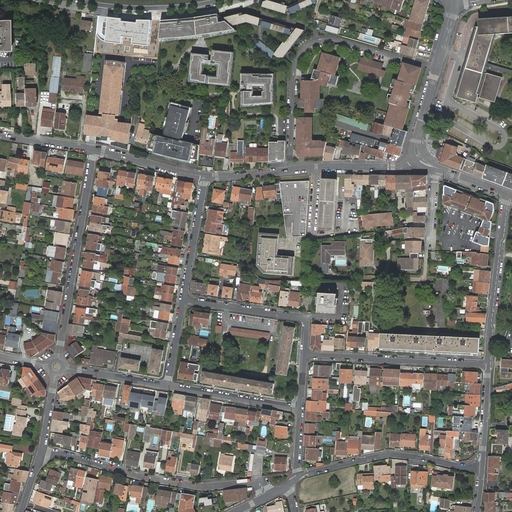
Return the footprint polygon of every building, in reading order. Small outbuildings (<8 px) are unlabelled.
[(302,0),(288,7),(268,1),(264,2),(262,8),(286,15),(287,13),(290,15),(316,3),(317,0),(302,0)] [(404,0),(374,0),(373,3),(401,12),(404,0)] [(423,24),(430,0),(415,0),(410,20),(423,24)] [(243,13),(228,17),(237,25),(249,22),(294,34),(287,43),(285,42),(277,54),(281,57),(286,57),(306,31),(250,14),(244,15),(243,13)] [(179,20),(163,21),(162,26),(161,39),(201,33),(234,28),(225,20),(219,21),(218,14),(195,19),(179,20)] [(342,18),(331,15),(328,23),(340,26),(342,18)] [(0,45),(1,46),(1,47),(9,47),(8,16),(0,16),(0,45)] [(511,16),(479,19),(480,34),(476,34),(475,38),(469,58),(458,94),(458,95),(457,97),(476,103),(477,100),(478,97),(495,102),(503,77),(487,73),(487,74),(483,73),(485,67),(486,62),(494,34),(511,33),(511,16)] [(122,19),(109,17),(106,38),(106,42),(122,43),(123,36),(134,38),(133,44),(149,45),(152,21),(138,20),(138,23),(122,21),(122,19)] [(421,32),(423,24),(410,20),(407,19),(405,24),(404,27),(407,28),(421,32)] [(94,21),(83,20),(82,29),(92,32),(94,21)] [(419,40),(421,32),(407,28),(405,36),(419,40)] [(416,48),(419,40),(405,36),(403,45),(416,48)] [(275,53),(259,40),(255,45),(271,57),(275,53)] [(414,57),(416,48),(403,45),(400,44),(399,46),(397,52),(414,57)] [(211,54),(195,52),(192,81),(233,86),(236,51),(216,49),(214,64),(221,65),(220,75),(206,73),(207,62),(211,62),(211,54)] [(93,54),(85,53),(83,72),(91,73),(93,54)] [(322,82),(328,83),(336,85),(339,76),(336,75),(341,58),(324,53),(318,70),(315,69),(311,81),(302,81),(301,99),(297,99),(297,108),(305,108),(305,112),(314,112),(314,108),(322,108),(322,99),(318,99),(318,84),(319,84),(320,83),(322,82)] [(55,56),(53,73),(50,92),(59,93),(61,74),(62,57),(55,56)] [(381,70),(382,68),(377,67),(378,64),(383,65),(383,63),(362,57),(361,62),(359,69),(380,75),(381,70)] [(124,143),(129,144),(130,138),(131,124),(118,123),(116,121),(114,121),(109,120),(110,115),(114,116),(114,115),(118,116),(124,62),(105,60),(99,113),(103,114),(103,115),(108,115),(107,120),(102,120),(100,119),(98,121),(96,136),(99,136),(101,137),(101,136),(105,137),(112,138),(112,140),(116,141),(118,141),(121,142),(125,142),(124,143)] [(511,69),(486,62),(485,67),(511,74),(511,69)] [(25,74),(35,74),(34,63),(24,63),(25,74)] [(402,124),(404,125),(411,104),(409,103),(408,102),(411,91),(414,89),(415,89),(421,68),(404,63),(399,80),(394,79),(393,83),(394,83),(396,86),(393,96),(390,98),(388,97),(387,102),(392,103),(389,113),(385,125),(393,127),(395,128),(401,129),(402,124)] [(277,73),(245,73),(244,88),(255,88),(255,85),(268,85),(268,96),(256,97),(255,91),(246,91),(246,106),(277,104),(277,73)] [(71,79),(66,78),(64,90),(83,92),(85,77),(78,76),(77,80),(71,80),(71,79)] [(0,106),(11,106),(10,94),(9,93),(9,84),(0,84),(0,79),(0,106)] [(24,93),(24,105),(34,105),(34,89),(24,88),(24,93)] [(57,93),(59,93),(50,92),(49,103),(56,103),(57,93)] [(16,106),(24,105),(24,93),(16,93),(16,106)] [(149,144),(148,148),(156,150),(155,153),(186,160),(188,160),(188,162),(193,163),(194,159),(199,160),(200,154),(201,145),(189,142),(183,141),(191,106),(172,102),(164,136),(151,133),(149,144)] [(43,112),(41,126),(53,127),(55,113),(43,112)] [(56,112),(54,128),(64,130),(65,125),(63,124),(64,119),(66,119),(66,113),(56,112)] [(335,121),(366,130),(368,123),(337,114),(335,121)] [(98,117),(91,116),(89,135),(91,135),(96,136),(98,121),(98,117)] [(326,146),(327,143),(322,142),(321,141),(312,141),(311,140),(311,131),(309,129),(310,126),(311,125),(311,118),(298,118),(298,120),(296,121),(296,132),(298,134),(298,137),(296,139),(296,151),(297,153),(299,153),(299,151),(303,151),(303,155),(311,155),(312,154),(315,154),(317,155),(324,155),(326,146)] [(377,135),(390,138),(390,136),(393,127),(385,125),(380,123),(377,122),(374,133),(377,134),(377,135)] [(149,144),(151,133),(152,132),(144,130),(145,126),(140,124),(139,129),(136,141),(149,144)] [(403,145),(407,131),(403,130),(401,129),(395,128),(393,136),(391,142),(391,144),(403,148),(403,145)] [(400,156),(403,148),(391,144),(356,135),(351,134),(349,142),(365,146),(377,149),(387,152),(400,156)] [(270,142),(269,161),(285,160),(286,140),(284,140),(278,140),(278,142),(276,142),(270,142)] [(201,145),(200,154),(213,155),(215,143),(201,141),(201,143),(201,145)] [(217,142),(215,156),(226,157),(228,143),(222,143),(217,142)] [(346,142),(344,150),(355,152),(359,153),(360,145),(356,144),(346,142)] [(441,162),(460,169),(464,158),(458,156),(456,152),(458,147),(447,143),(445,148),(441,162)] [(247,161),(257,161),(257,150),(257,148),(257,144),(251,144),(250,147),(247,147),(247,161)] [(324,155),(323,158),(332,159),(335,148),(326,146),(324,155)] [(376,155),(377,149),(365,146),(364,152),(376,155)] [(257,150),(257,161),(268,161),(268,148),(257,148),(257,150)] [(385,159),(387,152),(377,149),(376,155),(375,156),(385,159)] [(36,151),(33,166),(44,168),(47,153),(36,151)] [(232,152),(232,161),(244,161),(244,153),(232,152)] [(21,159),(10,157),(9,167),(17,169),(16,172),(19,172),(21,159)] [(65,160),(48,157),(47,167),(63,170),(65,160)] [(30,161),(21,159),(19,172),(19,174),(21,175),(21,173),(25,173),(28,174),(30,161)] [(483,178),(486,166),(476,163),(474,162),(467,159),(462,170),(473,175),(483,178)] [(83,173),(85,163),(69,161),(67,171),(83,173)] [(485,179),(497,183),(498,178),(500,179),(503,170),(490,165),(485,179)] [(125,184),(127,185),(129,172),(122,171),(120,181),(125,181),(125,184)] [(101,172),(99,179),(114,181),(115,179),(111,178),(112,174),(101,172)] [(129,172),(127,185),(129,185),(130,182),(135,183),(136,173),(129,172)] [(140,195),(144,196),(145,188),(147,175),(140,174),(139,184),(143,185),(142,190),(141,190),(140,195)] [(155,177),(147,175),(145,188),(148,188),(148,185),(153,186),(155,177)] [(352,175),(346,175),(345,186),(345,189),(345,196),(352,197),(352,191),(363,191),(363,184),(363,175),(352,175)] [(379,175),(370,175),(370,185),(379,185),(379,175)] [(387,175),(379,175),(379,185),(387,185),(387,175)] [(397,175),(387,175),(387,185),(387,189),(395,189),(395,193),(397,193),(397,189),(397,175)] [(413,186),(412,175),(397,175),(397,189),(406,189),(411,190),(413,189),(414,190),(414,189),(413,186)] [(427,185),(428,175),(412,175),(413,186),(414,189),(414,190),(419,188),(421,185),(420,197),(427,197),(427,189),(427,185)] [(161,191),(164,191),(166,179),(159,177),(157,187),(162,188),(161,191)] [(337,179),(322,178),(319,228),(334,229),(337,179)] [(114,181),(99,179),(98,186),(101,187),(99,195),(108,197),(110,184),(114,184),(114,181)] [(166,179),(164,191),(166,192),(167,189),(171,190),(173,180),(166,179)] [(192,193),(194,183),(186,182),(178,181),(177,191),(182,191),(181,196),(183,197),(186,197),(190,198),(191,193),(192,193)] [(67,184),(65,194),(74,196),(76,184),(65,182),(65,183),(67,184)] [(306,238),(309,183),(282,182),(282,196),(286,224),(287,236),(306,238)] [(275,185),(264,186),(265,198),(276,196),(277,199),(282,198),(282,196),(280,183),(275,184),(275,185)] [(484,245),(489,246),(491,233),(494,204),(480,198),(480,200),(464,194),(465,193),(444,185),(443,203),(458,208),(458,207),(474,213),(474,214),(484,218),(480,229),(479,231),(477,231),(473,241),(483,245),(484,245)] [(239,201),(241,188),(234,187),(231,199),(239,201)] [(255,208),(255,210),(259,210),(260,199),(264,198),(262,187),(257,188),(256,199),(255,208)] [(239,201),(238,202),(250,204),(253,190),(241,188),(239,201)] [(215,195),(214,201),(224,203),(226,191),(215,189),(214,194),(215,195)] [(5,202),(7,202),(9,192),(0,190),(0,205),(4,207),(5,202)] [(73,202),(73,199),(60,196),(53,195),(52,206),(64,208),(69,209),(70,202),(73,202)] [(96,197),(95,204),(107,206),(108,203),(105,203),(106,198),(96,197)] [(420,222),(427,221),(427,216),(419,216),(418,211),(417,207),(428,206),(428,197),(427,197),(420,197),(414,198),(414,203),(414,207),(414,212),(415,211),(416,222),(420,222)] [(25,201),(24,207),(23,214),(26,214),(29,215),(31,202),(25,201)] [(107,206),(95,204),(93,211),(104,213),(106,213),(107,206)] [(72,220),(74,210),(72,210),(69,209),(64,208),(64,211),(59,210),(58,217),(72,220)] [(210,210),(208,221),(218,223),(221,224),(221,221),(223,213),(227,213),(228,209),(227,209),(223,209),(220,209),(220,212),(210,210)] [(1,220),(10,222),(15,222),(16,219),(18,219),(19,215),(19,213),(15,212),(8,211),(1,210),(1,213),(2,213),(1,220)] [(175,215),(175,218),(187,220),(188,213),(179,211),(178,216),(175,215)] [(394,213),(363,215),(364,227),(395,224),(394,213)] [(93,215),(92,222),(106,225),(107,217),(93,215)] [(187,220),(175,218),(174,221),(177,221),(176,226),(186,227),(187,220)] [(60,221),(58,231),(69,233),(71,223),(60,221)] [(218,223),(208,221),(206,231),(218,233),(218,230),(216,230),(218,223)] [(106,225),(92,222),(90,229),(104,232),(105,228),(110,229),(111,226),(106,225)] [(23,226),(22,226),(21,226),(20,229),(23,229),(22,233),(20,233),(20,235),(18,235),(17,239),(21,240),(25,240),(26,232),(27,227),(23,226)] [(409,233),(408,237),(425,237),(425,229),(409,229),(409,227),(406,227),(397,229),(392,230),(392,234),(395,234),(395,233),(398,233),(402,232),(404,230),(404,233),(409,233)] [(184,239),(185,231),(175,229),(175,234),(169,233),(168,232),(164,231),(163,235),(171,236),(184,239)] [(67,245),(69,234),(57,232),(55,243),(67,245)] [(90,233),(89,241),(101,243),(101,240),(99,240),(100,235),(90,233)] [(261,233),(258,265),(265,273),(293,276),(295,258),(277,256),(279,235),(261,233)] [(207,234),(204,246),(217,248),(219,237),(207,234)] [(184,239),(171,236),(171,239),(173,240),(173,244),(182,246),(184,239)] [(365,241),(361,241),(361,262),(361,266),(365,266),(365,262),(372,262),(373,238),(365,238),(365,241)] [(101,243),(89,241),(87,248),(97,250),(98,245),(101,245),(101,243)] [(421,241),(406,241),(405,253),(410,253),(418,253),(418,245),(421,245),(421,241)] [(322,246),(322,263),(329,264),(330,253),(346,253),(346,242),(333,242),(332,246),(322,246)] [(217,248),(204,246),(203,252),(221,255),(222,250),(217,249),(217,248)] [(55,247),(53,257),(65,259),(67,249),(55,247)] [(169,252),(168,255),(180,257),(182,250),(172,248),(171,253),(169,252)] [(104,249),(104,255),(100,255),(99,262),(106,263),(108,254),(113,255),(114,250),(104,249)] [(87,252),(85,260),(98,262),(98,259),(96,258),(97,254),(87,252)] [(418,259),(419,253),(410,253),(410,259),(399,258),(398,268),(411,268),(411,266),(414,266),(414,259),(418,259)] [(486,269),(488,255),(474,253),(473,256),(473,265),(481,266),(481,268),(486,269)] [(180,257),(168,255),(168,258),(170,258),(169,263),(179,265),(180,257)] [(55,272),(62,273),(64,262),(53,260),(51,271),(55,272)] [(98,262),(85,260),(84,267),(94,269),(95,264),(97,264),(98,262)] [(237,266),(222,264),(220,276),(228,277),(228,274),(236,275),(237,266)] [(165,270),(165,273),(177,275),(178,268),(169,267),(168,271),(165,270)] [(475,269),(474,281),(477,281),(479,282),(490,283),(491,271),(475,269)] [(55,272),(51,271),(48,270),(46,281),(53,282),(55,272)] [(83,271),(82,278),(95,280),(95,278),(93,277),(93,273),(83,271)] [(60,284),(62,273),(55,272),(53,282),(55,283),(60,284)] [(177,275),(165,273),(164,276),(167,277),(166,281),(176,283),(177,275)] [(95,280),(82,278),(81,286),(91,287),(92,282),(94,283),(95,280)] [(280,291),(281,284),(282,281),(267,280),(266,284),(266,287),(270,287),(270,290),(280,291)] [(193,281),(191,291),(205,294),(206,284),(199,283),(200,282),(193,281)] [(488,298),(490,283),(479,282),(477,281),(474,281),(473,292),(477,293),(478,293),(478,296),(488,298)] [(11,289),(16,290),(17,283),(10,282),(9,289),(11,289)] [(219,286),(209,284),(208,294),(218,296),(219,286)] [(56,291),(49,290),(48,296),(49,297),(48,302),(61,304),(64,286),(57,285),(56,291)] [(161,292),(174,294),(175,287),(165,285),(164,289),(157,288),(157,291),(161,292)] [(128,286),(126,295),(127,295),(134,297),(136,287),(128,286)] [(241,288),(242,286),(240,286),(238,300),(243,300),(243,299),(248,299),(250,289),(241,288)] [(260,287),(252,286),(251,292),(252,292),(251,301),(261,302),(262,292),(259,292),(260,287)] [(234,288),(224,287),(223,297),(233,298),(234,288)] [(80,289),(79,296),(91,299),(92,296),(89,295),(90,291),(80,289)] [(280,304),(288,305),(290,293),(290,289),(288,289),(287,293),(282,292),(280,304)] [(172,301),(174,294),(161,292),(161,295),(163,295),(162,300),(172,301)] [(319,297),(319,304),(318,311),(336,313),(336,305),(336,298),(337,294),(319,292),(319,297)] [(290,293),(288,305),(298,307),(300,295),(297,295),(295,294),(290,293)] [(478,296),(468,295),(467,300),(467,306),(467,307),(466,309),(467,309),(475,309),(480,310),(480,307),(477,307),(478,296)] [(91,299),(79,296),(78,304),(87,306),(88,301),(91,301),(91,299)] [(154,306),(154,310),(158,310),(170,313),(171,305),(162,303),(161,307),(154,306)] [(77,308),(76,315),(88,317),(89,314),(86,314),(87,309),(77,308)] [(467,321),(485,322),(486,314),(481,314),(481,310),(480,310),(475,309),(467,309),(467,311),(468,311),(468,313),(467,321)] [(58,323),(59,312),(46,310),(45,318),(37,317),(34,317),(34,319),(37,319),(45,321),(58,323)] [(169,320),(170,313),(158,310),(158,313),(160,314),(159,318),(169,320)] [(201,326),(203,313),(196,312),(196,315),(192,315),(190,325),(201,326)] [(203,313),(201,326),(204,327),(204,324),(209,325),(211,314),(203,313)] [(88,317),(76,315),(74,323),(84,324),(85,319),(88,320),(88,319),(97,321),(97,319),(88,317)] [(56,335),(58,323),(45,321),(43,331),(44,331),(44,333),(56,335)] [(348,346),(357,346),(358,337),(359,321),(354,321),(354,328),(353,332),(349,332),(349,337),(348,346)] [(358,337),(357,346),(365,347),(366,337),(361,337),(362,332),(363,332),(363,322),(359,321),(358,337)] [(155,329),(167,331),(168,324),(158,322),(157,326),(155,326),(155,329)] [(121,323),(120,332),(127,333),(129,324),(121,323)] [(77,336),(79,325),(70,324),(68,334),(77,336)] [(312,324),(312,335),(321,336),(321,333),(321,330),(320,330),(321,326),(322,326),(322,327),(325,327),(327,327),(327,325),(312,324)] [(17,328),(10,326),(7,346),(19,349),(22,335),(16,334),(17,328)] [(285,326),(277,373),(287,375),(295,328),(285,326)] [(165,338),(167,331),(155,329),(149,328),(149,331),(156,332),(156,337),(165,338)] [(270,334),(232,328),(231,335),(269,341),(270,334)] [(375,346),(380,346),(381,334),(381,333),(381,332),(379,332),(379,331),(377,331),(377,332),(374,331),(374,330),(370,330),(370,332),(369,333),(368,347),(373,347),(373,348),(375,348),(375,347),(375,346)] [(54,341),(56,335),(44,333),(43,333),(43,335),(35,341),(33,338),(31,339),(33,341),(24,344),(26,351),(27,355),(33,356),(54,341)] [(120,333),(118,343),(122,343),(124,337),(141,340),(141,336),(120,333)] [(477,353),(478,351),(478,347),(479,338),(464,337),(464,339),(395,336),(395,334),(381,333),(381,334),(380,346),(380,348),(380,351),(427,353),(427,352),(384,350),(384,348),(431,350),(431,352),(435,352),(435,351),(477,353)] [(336,338),(335,348),(344,348),(345,339),(345,334),(336,334),(336,338)] [(313,349),(321,350),(321,343),(321,336),(312,335),(311,346),(313,349)] [(321,350),(334,350),(335,337),(332,336),(332,339),(333,339),(333,340),(324,340),(324,343),(323,343),(321,343),(321,350)] [(208,339),(199,338),(198,346),(203,347),(206,348),(208,339)] [(69,347),(76,357),(83,351),(76,342),(69,347)] [(94,342),(90,363),(103,365),(104,363),(114,365),(115,357),(104,355),(105,347),(101,347),(101,343),(94,342)] [(154,348),(150,368),(149,372),(159,374),(164,350),(154,348)] [(82,365),(90,366),(90,363),(91,358),(91,357),(85,356),(85,359),(83,359),(82,365)] [(141,361),(138,360),(122,357),(120,367),(139,370),(141,362),(141,361)] [(511,358),(502,358),(501,377),(511,378),(511,371),(508,371),(508,367),(511,366),(511,358)] [(182,361),(179,378),(186,379),(189,365),(189,363),(190,362),(182,361)] [(194,380),(194,379),(196,371),(199,372),(200,365),(189,363),(189,365),(186,379),(194,380)] [(315,365),(314,376),(327,377),(331,377),(331,375),(331,366),(328,365),(315,365)] [(31,369),(25,368),(23,378),(29,386),(38,379),(31,369)] [(382,369),(371,368),(370,383),(370,385),(372,385),(372,382),(381,382),(382,369)] [(353,370),(341,369),(341,382),(352,383),(353,370)] [(384,369),(383,383),(386,383),(397,384),(399,384),(400,384),(401,370),(398,369),(387,369),(384,369)] [(0,370),(0,384),(1,385),(1,382),(4,383),(4,386),(7,386),(10,370),(5,370),(5,371),(0,370)] [(354,397),(354,401),(360,401),(361,390),(358,390),(358,388),(358,385),(358,384),(367,384),(368,371),(356,370),(355,385),(354,397)] [(202,382),(272,394),(274,383),(204,371),(202,382)] [(469,383),(478,383),(478,373),(468,372),(465,372),(464,382),(468,383),(469,383)] [(412,386),(413,373),(401,373),(400,386),(412,387),(412,386)] [(412,387),(412,392),(415,392),(415,388),(420,388),(420,387),(420,384),(423,384),(424,374),(413,373),(412,386),(412,387)] [(426,389),(437,390),(437,388),(437,384),(436,384),(437,375),(426,374),(426,388),(426,389)] [(452,382),(452,374),(448,374),(448,375),(438,375),(437,384),(437,388),(437,390),(437,391),(440,391),(440,385),(443,385),(450,385),(450,382),(452,382)] [(69,385),(77,396),(85,389),(92,390),(93,387),(91,387),(93,379),(80,377),(69,385)] [(29,386),(23,378),(21,380),(26,388),(29,386)] [(34,394),(45,396),(46,390),(38,379),(29,386),(34,394)] [(96,384),(97,380),(93,379),(91,387),(93,387),(94,387),(93,395),(94,396),(95,394),(102,395),(101,397),(103,397),(105,385),(96,384)] [(314,379),(313,388),(327,389),(327,380),(314,379)] [(497,386),(497,391),(509,390),(509,389),(511,388),(511,382),(509,384),(498,387),(497,386)] [(480,395),(481,383),(478,383),(469,383),(469,384),(468,384),(467,392),(468,392),(468,394),(480,395)] [(58,392),(57,398),(70,401),(77,396),(69,385),(58,392)] [(106,385),(102,411),(100,418),(103,419),(104,412),(106,399),(106,396),(113,397),(113,400),(115,400),(117,387),(106,385)] [(132,386),(126,385),(123,402),(127,402),(127,405),(129,405),(131,392),(132,386)] [(34,394),(29,386),(26,388),(32,396),(34,394)] [(312,400),(320,400),(322,400),(322,390),(313,390),(312,400)] [(143,394),(131,392),(129,405),(129,407),(141,409),(141,406),(149,407),(148,412),(153,412),(153,410),(162,411),(161,415),(165,415),(168,399),(160,398),(159,401),(155,400),(156,396),(152,396),(152,393),(144,392),(143,394)] [(186,395),(175,394),(173,406),(175,406),(175,404),(183,406),(182,408),(184,408),(184,407),(186,395)] [(480,406),(480,395),(468,394),(466,394),(466,396),(466,405),(476,406),(480,406)] [(197,397),(186,395),(184,407),(186,408),(187,405),(193,406),(193,409),(195,409),(197,397)] [(211,399),(203,398),(200,420),(207,421),(211,399)] [(307,400),(306,411),(316,411),(321,411),(326,412),(326,401),(322,400),(320,400),(320,401),(317,401),(307,400)] [(395,412),(398,412),(398,405),(393,405),(393,408),(385,407),(386,403),(382,403),(382,411),(385,411),(391,412),(395,412)] [(212,404),(210,416),(220,418),(222,406),(212,404)] [(476,406),(466,405),(458,405),(458,409),(465,410),(465,416),(473,417),(475,417),(476,406)] [(85,406),(82,406),(81,415),(88,416),(89,411),(90,407),(85,406)] [(238,408),(223,406),(222,412),(226,413),(225,419),(235,421),(238,408)] [(248,410),(238,408),(235,421),(246,422),(248,410)] [(137,420),(138,410),(129,409),(128,419),(137,420)] [(271,421),(272,410),(263,409),(261,420),(263,420),(263,417),(269,418),(269,421),(271,421)] [(27,411),(18,410),(16,416),(18,416),(16,429),(14,430),(13,434),(22,436),(25,422),(27,423),(28,418),(26,417),(27,411)] [(114,421),(117,421),(125,423),(126,423),(127,419),(118,417),(118,415),(119,411),(115,410),(114,421)] [(261,412),(250,410),(247,424),(258,425),(261,412)] [(282,415),(283,412),(272,410),(271,421),(270,425),(275,425),(276,419),(279,419),(280,415),(282,415)] [(71,413),(64,412),(58,411),(55,411),(54,419),(63,421),(63,418),(70,419),(71,413)] [(306,411),(306,420),(321,421),(321,417),(319,416),(319,413),(323,414),(323,417),(329,417),(329,412),(326,412),(321,411),(316,411),(306,411)] [(385,424),(391,424),(391,422),(391,420),(391,418),(391,412),(385,411),(382,411),(377,411),(377,415),(377,420),(379,420),(380,416),(386,416),(385,424)] [(465,416),(454,416),(453,431),(466,432),(473,432),(473,417),(465,416)] [(54,419),(52,430),(61,432),(63,432),(63,427),(69,428),(70,422),(63,421),(54,419)] [(85,431),(90,432),(91,425),(87,425),(81,424),(80,428),(85,429),(85,431)] [(129,432),(128,439),(134,440),(137,425),(131,424),(129,432)] [(306,424),(305,435),(317,435),(317,434),(314,434),(315,431),(315,424),(306,424)] [(511,425),(509,425),(509,430),(496,429),(496,434),(498,434),(497,440),(495,440),(495,444),(508,445),(509,433),(511,434),(511,437),(511,436),(511,425)] [(288,434),(288,427),(280,426),(277,426),(276,437),(285,438),(286,434),(288,434)] [(152,428),(146,427),(144,440),(149,441),(152,428)] [(420,434),(419,449),(430,450),(431,441),(428,440),(428,435),(429,429),(420,429),(420,434)] [(166,440),(171,440),(172,435),(172,432),(163,430),(162,435),(161,444),(162,444),(163,441),(166,441),(166,440)] [(447,435),(447,431),(434,430),(434,437),(437,437),(438,436),(438,434),(441,435),(440,446),(446,447),(446,437),(447,435)] [(477,445),(478,432),(473,432),(466,432),(465,434),(464,434),(464,437),(464,440),(472,440),(472,444),(477,445)] [(182,437),(182,438),(183,438),(183,441),(189,442),(190,437),(191,437),(193,437),(193,435),(183,433),(182,437)] [(217,439),(231,441),(232,442),(233,438),(233,437),(230,437),(230,438),(228,438),(228,437),(224,436),(224,434),(218,433),(218,436),(217,439)] [(77,438),(57,434),(56,442),(65,444),(65,445),(70,447),(71,446),(76,447),(77,438)] [(401,435),(392,434),(391,446),(400,446),(401,435)] [(401,434),(401,445),(415,446),(415,435),(401,434)] [(317,436),(305,435),(304,446),(314,446),(316,446),(316,441),(317,436)] [(370,449),(374,450),(374,448),(375,436),(364,435),(362,449),(366,449),(370,449)] [(80,448),(87,449),(89,437),(82,436),(80,448)] [(90,436),(89,446),(99,448),(101,437),(90,436)] [(359,440),(350,440),(350,437),(349,436),(349,440),(348,453),(358,454),(359,440)] [(124,441),(114,439),(113,445),(111,453),(121,455),(124,441)] [(217,439),(215,439),(214,445),(230,448),(231,445),(231,441),(217,439)] [(336,455),(348,456),(348,453),(349,440),(346,440),(346,442),(341,441),(340,442),(337,442),(336,455)] [(111,453),(113,445),(102,443),(100,455),(111,457),(111,456),(111,453)] [(261,447),(259,446),(256,446),(249,445),(244,444),(238,443),(238,448),(258,452),(266,453),(266,448),(265,447),(261,447)] [(319,449),(307,448),(306,460),(318,460),(319,456),(316,456),(316,452),(319,452),(319,449)] [(144,467),(155,469),(157,456),(159,456),(159,452),(147,450),(144,467)] [(126,465),(139,467),(141,456),(142,452),(140,452),(140,453),(128,451),(126,465)] [(8,452),(6,463),(19,465),(20,459),(22,459),(23,454),(8,452)] [(221,457),(219,469),(231,471),(233,458),(230,458),(230,456),(225,455),(224,457),(221,457)] [(168,460),(166,471),(174,472),(176,465),(177,457),(172,456),(171,460),(168,460)] [(499,468),(500,456),(489,456),(488,472),(495,473),(498,473),(499,474),(499,468)] [(276,457),(275,465),(274,466),(273,468),(275,470),(286,470),(287,458),(276,457)] [(191,472),(191,473),(199,475),(201,465),(192,464),(192,465),(191,472)] [(391,484),(390,466),(387,466),(387,465),(374,466),(375,476),(379,476),(379,478),(379,480),(381,481),(388,480),(388,482),(389,484),(391,484)] [(396,466),(396,476),(397,476),(397,478),(395,478),(395,483),(406,484),(406,467),(396,466)] [(79,470),(72,468),(69,480),(70,480),(70,481),(74,482),(74,481),(76,482),(79,470)] [(26,482),(29,471),(17,469),(15,473),(14,477),(12,477),(12,478),(9,477),(9,479),(12,480),(22,482),(26,482)] [(50,475),(48,481),(58,484),(60,479),(62,473),(52,469),(50,475)] [(86,471),(79,470),(76,482),(77,482),(75,487),(83,489),(86,471)] [(427,482),(428,472),(412,472),(411,484),(411,487),(422,488),(422,484),(427,485),(427,482)] [(495,473),(488,472),(487,480),(497,481),(498,473),(495,473)] [(373,473),(357,474),(357,481),(357,484),(365,484),(365,490),(375,489),(374,482),(373,473)] [(438,475),(437,487),(452,488),(453,477),(438,475)] [(112,478),(102,476),(97,500),(103,502),(106,489),(110,490),(112,478)] [(87,477),(85,489),(89,490),(88,494),(94,495),(95,491),(98,480),(87,477)] [(20,493),(22,482),(12,480),(11,484),(6,483),(4,490),(20,493)] [(53,484),(42,480),(40,487),(42,488),(41,491),(47,493),(48,490),(51,491),(53,484)] [(118,483),(115,493),(122,495),(125,486),(122,486),(122,485),(118,483)] [(142,497),(144,487),(133,486),(132,486),(129,486),(128,491),(132,491),(131,496),(142,497)] [(226,502),(248,500),(246,488),(225,491),(226,502)] [(171,503),(170,510),(175,508),(177,497),(172,497),(173,492),(163,490),(163,493),(161,493),(160,496),(162,496),(161,505),(167,506),(168,502),(171,503)] [(54,497),(39,492),(35,504),(49,509),(50,504),(51,504),(54,497)] [(14,504),(16,505),(18,495),(8,493),(6,503),(14,504)] [(486,493),(485,502),(492,502),(494,502),(495,493),(486,493)] [(193,508),(194,497),(188,496),(189,495),(182,494),(180,510),(193,508)] [(449,499),(440,498),(440,504),(442,504),(441,508),(452,508),(452,506),(448,505),(449,499)] [(12,511),(14,504),(6,503),(4,502),(3,510),(0,509),(0,511),(3,511),(12,511)] [(495,510),(495,502),(494,502),(492,502),(492,503),(486,503),(486,511),(495,510)] [(268,510),(265,510),(264,511),(283,511),(282,503),(277,504),(277,506),(268,508),(268,510)]
